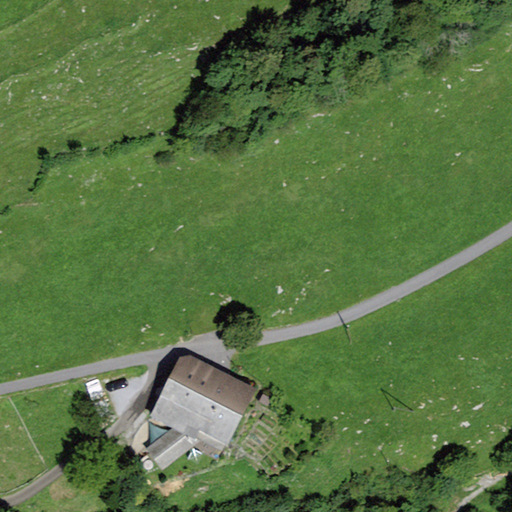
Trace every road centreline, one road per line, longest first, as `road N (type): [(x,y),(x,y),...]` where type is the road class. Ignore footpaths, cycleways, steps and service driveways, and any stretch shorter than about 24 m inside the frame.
road 1 (track): [(168,351),(308,329),(401,291),(511,229)]
road 2 (track): [(168,351),(124,427),(0,504)]
road 3 (track): [(0,389),(168,351)]
